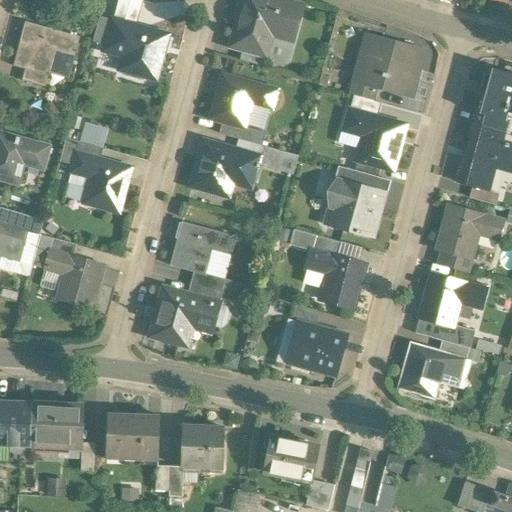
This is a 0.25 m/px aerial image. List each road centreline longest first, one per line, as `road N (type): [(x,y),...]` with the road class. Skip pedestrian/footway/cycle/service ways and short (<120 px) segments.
road 1 (residential): [(359,416),(461,29)]
road 2 (residential): [(113,366),(208,0)]
road 3 (residential): [(359,416),(113,366)]
road 4 (residential): [(511,463),(359,416)]
